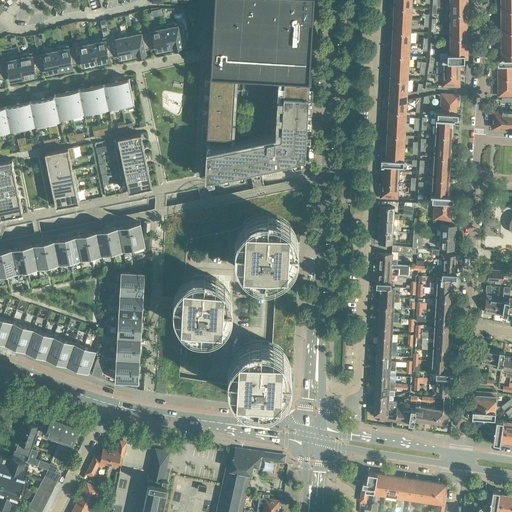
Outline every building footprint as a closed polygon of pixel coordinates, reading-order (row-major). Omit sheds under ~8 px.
[(88,0),(91,9),(102,6),(100,0),(88,0)] [(214,0),(213,14),(212,42),(212,45),(211,47),(210,70),(251,73),(271,74),(271,76),(284,77),(303,78),(303,76),(309,76),(310,70),(311,51),(312,21),(313,0),(214,0)] [(449,0),(450,1),(450,13),(468,13),(468,1),(467,1),(460,1),(459,0),(449,0)] [(511,0),(500,0),(501,9),(511,8),(511,0)] [(412,7),(394,6),(393,18),(411,19),(412,7)] [(501,20),(511,19),(511,8),(501,9),(501,20)] [(450,13),(450,25),(468,25),(468,13),(450,13)] [(411,19),(393,18),(392,30),(410,31),(411,19)] [(511,19),(501,20),(501,30),(511,30),(511,19)] [(177,22),(164,25),(169,48),(173,47),(174,47),(175,49),(182,48),(181,46),(182,45),(181,41),(187,40),(184,25),(178,26),(177,22)] [(152,31),(147,32),(150,48),(155,47),(156,50),(169,48),(164,25),(151,27),(152,30),(152,31)] [(450,25),(450,37),(468,37),(468,25),(450,25)] [(141,29),(128,32),(133,55),(137,54),(137,55),(138,54),(138,56),(145,55),(145,53),(146,53),(145,49),(150,48),(147,32),(142,34),(141,29)] [(392,30),(392,42),(410,43),(410,31),(392,30)] [(511,41),(511,30),(501,30),(501,41),(511,41)] [(128,32),(110,36),(114,56),(119,55),(120,58),(133,55),(128,32)] [(110,36),(91,40),(96,63),(98,62),(98,64),(108,62),(107,60),(109,60),(109,57),(114,56),(110,36)] [(450,37),(450,49),(468,49),(468,37),(450,37)] [(91,40),(73,43),(74,48),(74,47),(77,63),(83,62),(83,65),(96,63),(91,40)] [(511,41),(501,41),(501,52),(511,51),(511,41)] [(410,43),(392,42),(391,54),(409,55),(410,43)] [(68,44),(55,47),(60,70),(73,67),(72,64),(77,63),(74,47),(74,48),(69,49),(68,44)] [(43,54),(38,55),(41,70),(46,69),(47,73),(49,72),(49,74),(59,72),(58,70),(60,70),(55,47),(42,50),(43,54)] [(442,59),(442,61),(460,60),(460,61),(464,61),(464,58),(468,58),(468,49),(450,49),(450,53),(447,53),(447,59),(442,59)] [(511,51),(501,52),(501,56),(500,56),(500,57),(497,57),(497,63),(511,62),(511,51)] [(32,52),(19,54),(24,78),(36,75),(36,71),(41,70),(38,55),(32,56),(32,52)] [(19,54),(0,58),(4,78),(10,77),(11,80),(24,78),(19,54)] [(391,54),(390,66),(408,67),(409,55),(391,54)] [(442,61),(442,73),(460,73),(460,61),(460,60),(442,61)] [(497,65),(498,78),(511,78),(511,62),(497,63),(497,65)] [(408,67),(390,66),(390,78),(408,79),(408,67)] [(309,86),(309,78),(284,77),(271,76),(235,74),(210,73),(210,82),(209,88),(209,97),(208,103),(208,112),(207,118),(207,127),(207,134),(206,149),(204,175),(206,175),(213,173),(221,172),(229,170),(236,169),(244,167),(251,166),(259,164),(266,162),(277,160),(280,160),(294,157),(302,155),(305,154),(306,139),(306,130),(307,124),(307,115),(307,109),(308,101),(308,94),(309,86)] [(442,73),(442,86),(460,86),(460,73),(442,73)] [(121,106),(121,109),(135,106),(134,101),(129,78),(116,81),(121,106)] [(390,78),(389,90),(390,91),(390,90),(407,91),(408,79),(390,78)] [(511,94),(511,78),(498,78),(498,94),(511,94)] [(108,106),(108,109),(121,106),(116,81),(103,84),(108,106)] [(91,86),(96,109),(108,106),(103,84),(91,86)] [(84,111),(96,109),(91,86),(80,89),(84,111)] [(71,114),(71,116),(85,114),(84,111),(80,89),(66,91),(71,114)] [(59,116),(60,116),(71,114),(66,91),(54,94),(54,96),(55,96),(59,116)] [(441,94),(440,111),(440,112),(458,113),(458,112),(459,95),(441,94)] [(43,98),(47,121),(60,118),(60,116),(59,116),(55,96),(54,96),(43,98)] [(406,111),(407,99),(407,98),(406,98),(389,97),(388,110),(406,111)] [(30,101),(35,123),(47,121),(43,98),(30,101)] [(18,103),(22,126),(35,123),(30,101),(18,103)] [(5,106),(10,129),(22,126),(18,103),(5,106)] [(0,106),(0,130),(10,129),(5,106),(0,106)] [(388,110),(387,122),(405,123),(406,111),(388,110)] [(458,118),(458,113),(440,112),(440,111),(437,111),(437,117),(435,117),(435,123),(454,125),(454,119),(454,118),(458,118)] [(495,111),(494,129),(506,129),(507,111),(495,111)] [(405,135),(405,123),(387,122),(387,134),(405,135)] [(435,123),(434,134),(453,135),(454,125),(435,123)] [(152,186),(141,132),(45,152),(56,206),(152,186)] [(387,134),(386,146),(404,147),(405,135),(387,134)] [(452,146),(453,135),(434,134),(434,145),(452,146)] [(434,145),(433,156),(451,157),(452,146),(434,145)] [(386,146),(385,157),(385,158),(403,159),(404,147),(386,146)] [(451,168),(451,157),(433,156),(432,166),(451,168)] [(385,158),(385,157),(381,157),(381,163),(381,164),(382,164),(381,170),(399,170),(400,164),(403,164),(403,159),(385,158)] [(0,217),(23,213),(12,159),(0,161),(0,217)] [(432,166),(431,177),(450,178),(451,168),(432,166)] [(381,181),(399,182),(399,170),(381,170),(381,181)] [(449,189),(450,178),(431,177),(431,188),(449,189)] [(398,198),(399,182),(381,181),(380,197),(398,198)] [(434,200),(452,201),(453,196),(449,196),(450,194),(449,194),(449,189),(431,188),(430,195),(432,195),(432,200),(434,201),(434,200)] [(165,217),(156,388),(280,395),(291,191),(165,217)] [(452,202),(452,201),(434,200),(434,201),(433,218),(451,219),(452,202)] [(380,206),(379,218),(393,219),(398,219),(399,214),(394,214),(394,207),(380,206)] [(393,219),(379,218),(379,230),(390,230),(398,231),(398,219),(393,219)] [(414,226),(413,226),(413,220),(410,220),(409,230),(413,230),(419,231),(419,226),(414,226)] [(0,340),(4,342),(15,345),(25,349),(35,352),(46,356),(56,360),(67,363),(77,367),(87,370),(88,370),(115,380),(138,381),(139,370),(139,359),(140,348),(140,337),(141,326),(142,315),(142,304),(143,293),(144,283),(144,272),(145,248),(145,244),(140,222),(128,224),(118,226),(107,228),(97,231),(86,233),(75,235),(65,237),(54,239),(43,241),(33,244),(22,246),(12,248),(1,250),(0,250),(0,340)] [(441,224),(440,236),(454,237),(455,224),(441,224)] [(398,231),(390,230),(379,230),(378,242),(395,242),(396,237),(392,237),(393,231),(398,231)] [(413,234),(412,247),(422,248),(423,235),(418,234),(413,234)] [(439,248),(453,248),(454,237),(440,236),(436,236),(436,241),(440,241),(439,248)] [(411,253),(412,247),(396,245),(393,245),(392,251),(411,253)] [(378,252),(377,265),(396,265),(396,260),(392,260),(392,253),(378,252)] [(457,266),(457,254),(439,253),(438,260),(442,260),(442,265),(457,266)] [(396,265),(377,265),(376,275),(391,276),(391,269),(396,269),(396,265)] [(456,278),(457,266),(442,265),(442,271),(437,271),(437,276),(453,277),(453,278),(456,278)] [(503,281),(503,276),(511,276),(511,269),(488,268),(487,278),(494,279),(493,279),(495,279),(495,281),(503,281)] [(376,286),(379,286),(390,286),(394,286),(394,281),(390,281),(391,276),(376,275),(376,286)] [(433,287),(451,288),(452,278),(453,278),(453,277),(437,276),(437,281),(433,281),(433,287)] [(394,286),(390,286),(379,286),(379,287),(380,287),(379,297),(399,297),(399,294),(394,293),(395,286),(394,286)] [(432,293),(436,293),(436,298),(450,299),(451,288),(433,287),(432,293)] [(495,313),(505,315),(508,296),(509,287),(503,287),(503,292),(504,292),(503,300),(497,299),(495,313)] [(492,296),(486,295),(484,311),(495,313),(497,299),(492,298),(492,296)] [(379,297),(379,306),(394,307),(394,301),(399,301),(399,297),(379,297)] [(431,309),(435,310),(450,310),(450,299),(436,298),(435,304),(432,304),(431,309)] [(378,316),(398,317),(398,312),(393,312),(394,307),(379,306),(378,316)] [(417,309),(416,321),(426,321),(426,314),(422,314),(422,310),(417,309)] [(450,310),(435,310),(434,324),(449,325),(450,310)] [(378,316),(378,330),(392,331),(393,321),(398,321),(398,317),(378,316)] [(448,338),(449,325),(434,324),(434,332),(424,332),(424,337),(427,337),(448,338)] [(397,345),(397,341),(392,341),(392,331),(378,330),(377,344),(397,345)] [(427,348),(433,349),(447,349),(448,338),(427,337),(427,348)] [(396,350),(397,345),(377,344),(376,355),(391,356),(391,350),(396,350)] [(491,364),(493,349),(481,347),(479,364),(484,365),(484,362),(491,364)] [(447,361),(447,349),(433,349),(432,360),(447,361)] [(501,370),(504,354),(504,351),(493,349),(491,364),(494,364),(494,369),(501,370)] [(504,354),(501,370),(506,370),(505,376),(509,376),(511,359),(511,356),(504,355),(504,354)] [(376,355),(376,366),(396,366),(396,362),(391,361),(391,356),(376,355)] [(446,371),(447,361),(432,360),(432,372),(435,372),(436,371),(447,372),(447,371),(446,371)] [(376,366),(375,375),(390,375),(390,370),(395,370),(396,366),(376,366)] [(436,371),(435,372),(435,383),(450,383),(450,372),(447,372),(436,371)] [(375,375),(375,385),(395,385),(395,383),(395,381),(390,381),(390,375),(375,375)] [(375,385),(374,395),(389,395),(394,396),(394,390),(394,388),(401,388),(401,383),(395,383),(395,385),(375,385)] [(450,383),(435,383),(434,389),(433,389),(432,394),(443,395),(449,395),(450,383)] [(475,404),(495,406),(496,391),(476,390),(475,404)] [(374,395),(374,404),(398,405),(399,406),(399,405),(399,401),(389,400),(389,395),(374,395)] [(443,395),(443,398),(442,409),(437,408),(435,422),(443,424),(443,423),(446,424),(448,410),(449,398),(449,395),(443,395)] [(395,421),(396,416),(388,415),(388,410),(393,411),(393,408),(397,409),(398,405),(374,404),(373,415),(380,415),(379,419),(387,420),(395,421)] [(415,404),(415,407),(414,420),(424,421),(426,406),(415,404)] [(482,416),(488,424),(495,418),(495,417),(495,406),(475,404),(475,408),(472,408),(472,415),(482,416)] [(398,405),(397,409),(396,416),(395,421),(413,424),(414,420),(415,407),(399,405),(399,406),(398,405)] [(426,406),(424,421),(435,422),(437,408),(426,406)] [(51,438),(58,441),(64,423),(58,421),(57,419),(54,418),(53,419),(51,418),(48,426),(46,425),(43,433),(52,436),(51,438)] [(504,440),(507,421),(496,419),(495,418),(488,424),(494,431),(493,441),(500,443),(500,440),(504,440)] [(26,421),(16,451),(27,455),(37,425),(26,421)] [(71,425),(64,423),(58,441),(65,443),(66,441),(74,444),(77,436),(75,436),(78,428),(76,427),(75,426),(72,425),(71,425)] [(118,451),(112,450),(109,464),(118,466),(120,458),(123,459),(126,441),(120,440),(118,451)] [(48,469),(50,463),(43,461),(35,458),(38,450),(32,448),(27,462),(41,467),(48,469)] [(103,448),(101,456),(95,455),(85,473),(93,477),(99,464),(104,466),(105,463),(109,464),(112,450),(103,448)] [(261,458),(283,461),(284,455),(235,448),(231,467),(226,466),(222,485),(227,486),(221,511),(241,511),(242,509),(245,491),(251,467),(259,468),(261,458)] [(163,479),(169,452),(156,449),(150,478),(148,478),(147,482),(149,482),(148,486),(145,498),(142,511),(162,511),(167,489),(166,489),(167,480),(163,479)] [(0,508),(7,511),(10,503),(14,505),(17,496),(21,497),(29,474),(25,473),(28,464),(24,463),(27,455),(16,451),(14,450),(11,458),(0,454),(0,508)] [(48,469),(44,477),(56,483),(60,474),(48,469)] [(362,484),(360,500),(366,501),(368,491),(373,492),(377,472),(368,471),(367,474),(364,474),(363,479),(362,479),(362,484)] [(373,492),(385,494),(388,474),(377,472),(373,492)] [(400,476),(388,474),(385,494),(397,496),(400,476)] [(397,496),(409,498),(412,478),(400,476),(397,496)] [(53,488),(56,483),(44,477),(41,482),(53,488)] [(424,480),(412,478),(409,498),(421,499),(424,480)] [(433,501),(436,481),(424,480),(421,499),(433,501)] [(437,511),(443,511),(446,496),(443,495),(445,483),(436,481),(433,501),(439,502),(437,511)] [(39,487),(51,493),(53,488),(41,482),(39,487)] [(87,482),(77,501),(90,508),(100,488),(87,482)] [(48,498),(51,493),(39,487),(36,492),(48,498)] [(491,499),(481,507),(485,511),(487,511),(489,511),(494,511),(499,511),(503,493),(499,493),(499,490),(492,489),(491,499)] [(46,503),(48,498),(36,492),(34,497),(46,503)] [(499,511),(510,511),(511,504),(511,494),(503,493),(499,511)] [(43,508),(46,503),(34,497),(31,502),(43,508)] [(263,511),(268,511),(277,511),(279,500),(265,498),(263,511)] [(87,511),(90,508),(77,501),(71,511),(87,511)] [(37,511),(41,511),(43,508),(31,502),(29,507),(37,511)]
